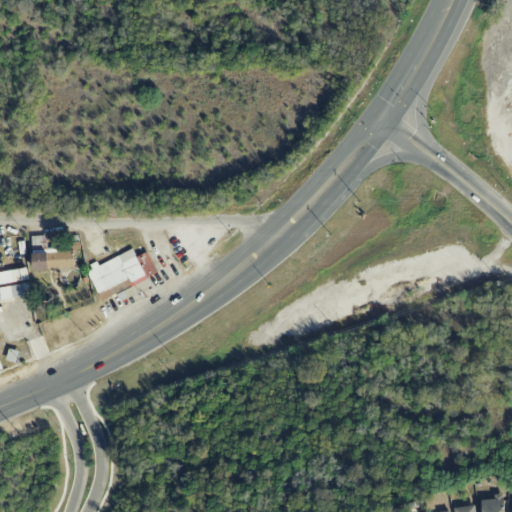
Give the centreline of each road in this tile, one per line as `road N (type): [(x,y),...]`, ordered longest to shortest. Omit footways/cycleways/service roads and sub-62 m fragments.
road 1 (primary): [(0,406),(88,369),(225,281),(317,196),(380,118)]
road 2 (secondary): [(380,118),(511,224)]
road 3 (residential): [(86,511),(101,465),(71,376)]
road 4 (primary): [(452,0),(380,118)]
road 5 (residential): [(52,385),(80,455),(69,511)]
